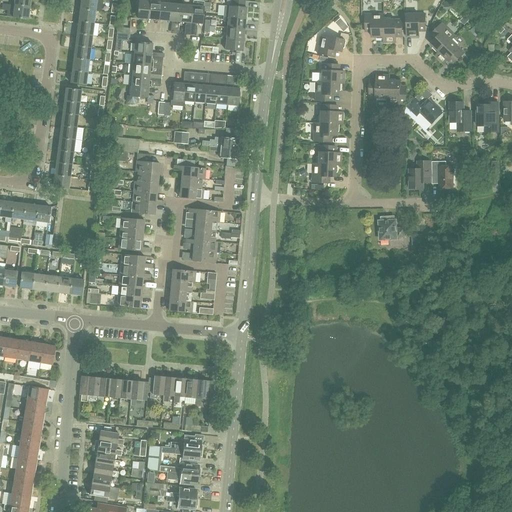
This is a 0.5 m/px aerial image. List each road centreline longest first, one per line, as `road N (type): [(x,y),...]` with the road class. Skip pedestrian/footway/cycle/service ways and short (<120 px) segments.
road 1 (residential): [(354,201),(362,66),(414,62),(443,86),(511,87)]
road 2 (residential): [(0,181),(33,185),(53,36),(0,30)]
road 3 (residential): [(59,511),(76,322)]
road 4 (tertiary): [(226,511),(242,334)]
road 5 (tertiary): [(242,334),(256,199)]
road 6 (residential): [(157,328),(163,264),(178,249),(182,204)]
road 7 (tertiary): [(256,199),(269,73)]
